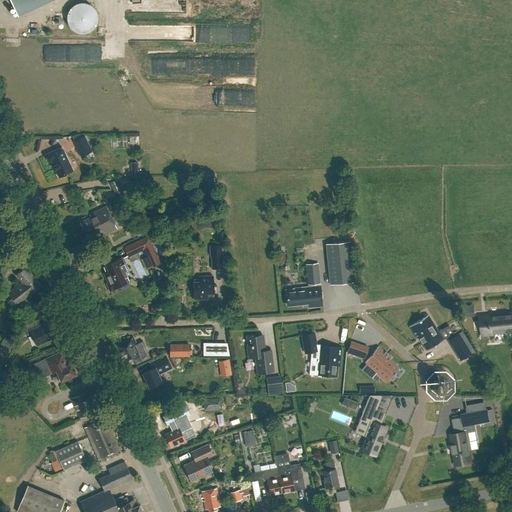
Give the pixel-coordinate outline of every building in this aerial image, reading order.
[(9,0),(18,17),(55,0),(0,0),(0,2),(4,0),(9,0)] [(85,136),(74,142),(81,157),(92,151),(85,136)] [(73,170),(62,147),(46,154),(50,162),(51,161),(59,177),(73,170)] [(111,185),(117,199),(125,195),(118,181),(111,185)] [(112,217),(106,206),(89,214),(91,217),(80,222),(83,229),(86,228),(86,229),(112,217)] [(100,237),(117,229),(112,217),(86,229),(86,228),(83,229),(88,239),(99,234),(100,237)] [(146,233),(155,229),(151,221),(142,225),(146,233)] [(148,236),(136,242),(124,248),(128,257),(140,251),(143,250),(151,267),(161,263),(148,236)] [(330,285),(354,282),(350,242),(326,244),(330,285)] [(222,269),(222,256),(221,246),(210,246),(210,256),(212,256),(212,269),(222,269)] [(284,253),(276,253),(277,261),(285,261),(284,253)] [(103,273),(108,283),(107,284),(110,292),(120,287),(120,286),(130,281),(125,271),(127,270),(121,258),(102,266),(103,267),(106,266),(108,271),(103,273)] [(320,284),(318,263),(305,264),(307,285),(320,284)] [(40,286),(26,267),(16,275),(22,282),(8,293),(17,304),(40,286)] [(194,279),(193,279),(194,299),(207,299),(207,293),(213,293),(213,296),(214,296),(213,276),(199,277),(199,282),(194,282),(194,279)] [(296,290),(286,291),(288,304),(309,302),(309,307),(322,306),(320,286),(295,289),(296,290)] [(490,323),(488,323),(489,327),(490,327),(491,335),(511,332),(511,305),(511,306),(511,312),(505,313),(505,314),(489,315),(490,323)] [(428,315),(409,326),(417,339),(419,338),(427,351),(441,341),(437,334),(439,333),(428,315)] [(26,325),(24,329),(26,335),(31,332),(37,345),(58,336),(51,321),(41,326),(38,319),(26,325)] [(348,343),(363,343),(363,320),(348,320),(348,343)] [(305,353),(315,351),(312,333),(302,335),(305,353)] [(248,345),(247,346),(249,357),(256,357),(258,372),(273,370),(270,349),(264,350),(262,335),(257,335),(257,334),(247,336),(248,345)] [(0,343),(0,360),(3,362),(14,342),(4,336),(0,343)] [(124,364),(142,356),(133,338),(116,346),(124,364)] [(464,343),(454,349),(461,360),(471,354),(464,343)] [(204,344),(204,355),(220,355),(220,344),(204,344)] [(190,345),(170,345),(170,356),(190,356),(190,345)] [(318,374),(336,376),(337,365),(339,365),(340,347),(320,346),(319,358),(316,358),(315,373),(318,374)] [(365,359),(368,348),(362,346),(359,356),(365,359)] [(390,359),(392,358),(378,346),(365,361),(378,372),(376,374),(386,382),(390,377),(391,377),(399,367),(390,359)] [(61,353),(36,365),(41,376),(51,371),(52,374),(57,371),(61,381),(76,374),(71,364),(67,366),(61,353)] [(153,368),(143,373),(149,388),(162,382),(158,375),(171,368),(165,355),(150,363),(153,368)] [(229,359),(220,361),(223,376),(232,375),(229,359)] [(428,376),(428,380),(432,381),(431,382),(431,387),(431,388),(432,389),(436,392),(435,392),(437,393),(442,393),(443,392),(448,389),(448,388),(448,382),(447,381),(443,378),(443,377),(442,377),(437,377),(437,376),(435,377),(428,376)] [(290,382),(286,383),(287,392),(296,391),(295,386),(290,382)] [(94,412),(85,392),(71,398),(80,418),(94,412)] [(369,439),(364,451),(369,453),(372,454),(373,454),(375,455),(377,450),(378,450),(381,442),(382,441),(381,441),(382,437),(383,438),(383,437),(386,428),(378,424),(382,415),(385,416),(393,395),(369,395),(360,418),(369,422),(369,423),(364,436),(369,438),(369,439)] [(342,404),(343,405),(343,404),(355,409),(358,403),(344,397),(342,404)] [(205,410),(222,408),(221,398),(204,399),(204,402),(205,410)] [(440,425),(453,423),(451,405),(437,407),(440,425)] [(180,418),(182,424),(185,430),(180,432),(178,428),(173,430),(172,431),(165,435),(171,446),(180,442),(180,443),(185,441),(184,440),(194,435),(191,427),(188,421),(196,417),(194,412),(195,412),(193,406),(188,409),(186,407),(163,418),(166,425),(180,418)] [(487,409),(461,414),(463,427),(489,422),(487,409)] [(119,451),(104,419),(84,428),(99,460),(119,451)] [(468,432),(450,435),(456,464),(471,462),(469,450),(471,450),(468,432)] [(60,466),(82,456),(73,436),(51,446),(60,466)] [(339,452),(337,440),(329,442),(331,453),(339,452)] [(206,458),(213,455),(208,444),(191,452),(195,460),(184,465),(191,482),(212,472),(206,458)] [(271,452),(273,461),(286,459),(285,450),(271,452)] [(326,488),(339,486),(335,469),(333,461),(325,463),(327,470),(322,471),(326,488)] [(113,504),(115,502),(109,489),(132,478),(125,462),(108,470),(110,474),(99,480),(104,491),(80,502),(84,511),(110,511),(115,510),(113,504)] [(282,492),(294,489),(292,480),(302,478),(299,463),(277,468),(282,492)] [(268,484),(270,494),(282,492),(277,468),(254,473),(257,487),(268,484)] [(216,488),(202,491),(205,510),(208,509),(209,511),(218,510),(218,507),(220,507),(216,488)] [(232,502),(243,499),(241,490),(230,493),(232,502)] [(59,511),(64,501),(55,497),(48,511),(59,511)] [(141,511),(139,506),(137,507),(133,499),(128,502),(126,498),(116,503),(115,502),(113,504),(115,510),(110,511),(141,511)]
